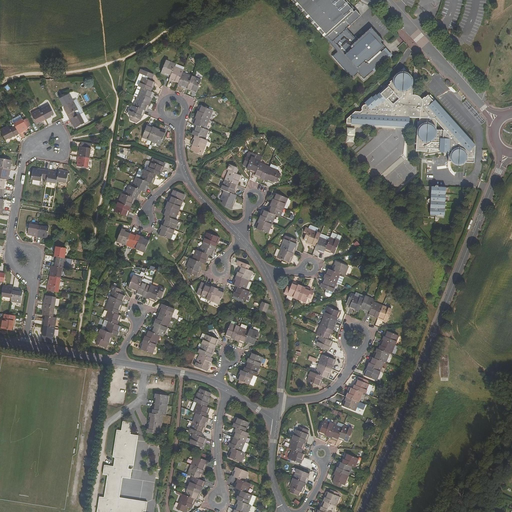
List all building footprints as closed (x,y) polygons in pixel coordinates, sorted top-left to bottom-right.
[(292,0),(331,44),(349,28),(363,16),(348,0),(292,0)] [(389,44),(373,27),(344,53),(342,50),(334,57),(353,78),(359,72),(365,79),(374,70),(376,71),(400,50),(392,41),(389,44)] [(171,77),(176,64),(166,61),(161,73),(171,77)] [(183,73),(185,68),(176,64),(171,77),(170,79),(179,83),(183,73)] [(140,73),(147,76),(146,79),(142,77),(138,86),(142,88),(151,91),(154,82),(151,81),(152,79),(154,75),(141,69),(140,73)] [(187,89),(192,77),(183,73),(179,83),(178,85),(187,89)] [(441,152),(442,154),(450,154),(450,155),(450,163),(452,163),(456,166),(459,167),(463,167),(466,166),(469,164),(476,164),(476,159),(478,159),(478,146),(437,101),(436,101),(431,96),(430,96),(427,98),(426,98),(424,100),(421,97),(418,96),(415,96),(415,88),(416,83),(416,79),(412,75),(408,73),(403,73),(398,76),(395,78),(394,82),(395,87),(398,91),(392,85),(389,88),(390,89),(383,95),(382,94),(379,97),(378,96),(374,99),(373,98),(366,104),(367,106),(365,106),(364,107),(363,108),(363,110),(363,111),(362,113),(356,113),(348,120),(348,125),(353,125),(410,128),(412,127),(413,119),(421,119),(421,123),(418,123),(417,152),(429,153),(429,154),(441,152)] [(196,93),(201,80),(192,77),(187,89),(196,93)] [(138,97),(150,102),(154,93),(151,91),(142,88),(138,97)] [(144,110),(146,111),(150,102),(138,97),(134,106),(144,110)] [(77,99),(63,107),(66,111),(65,111),(70,120),(84,113),(77,99)] [(50,118),(49,117),(54,115),(49,105),(40,110),(46,120),(50,118)] [(134,106),(132,105),(128,115),(130,115),(131,120),(137,123),(141,120),(144,110),(134,106)] [(197,115),(209,120),(213,111),(201,106),(197,115)] [(32,116),(30,117),(33,124),(36,123),(36,124),(41,122),(41,123),(46,120),(40,110),(31,114),(32,116)] [(70,120),(72,125),(73,124),(75,129),(88,121),(84,113),(70,120)] [(19,134),(24,132),(23,131),(28,129),(20,115),(12,120),(15,126),(19,134)] [(209,120),(197,115),(193,124),(196,126),(206,129),(209,120)] [(157,129),(147,125),(142,137),(148,140),(146,144),(150,145),(152,141),(157,129)] [(19,134),(15,126),(11,128),(9,126),(0,131),(5,140),(10,138),(11,139),(19,134)] [(206,129),(196,126),(193,135),(195,136),(205,140),(209,130),(206,129)] [(157,129),(152,141),(161,145),(166,133),(157,129)] [(205,140),(195,136),(192,145),(193,146),(191,150),(202,155),(208,141),(205,140)] [(91,149),(80,147),(79,152),(78,151),(78,156),(89,158),(91,149)] [(253,154),(252,156),(252,157),(247,156),(243,166),(247,168),(247,169),(256,173),(260,163),(263,157),(253,154)] [(78,156),(77,162),(78,162),(77,167),(88,168),(89,158),(78,156)] [(165,163),(153,158),(151,162),(148,161),(146,161),(145,165),(146,166),(148,167),(147,171),(156,175),(160,176),(165,163)] [(11,165),(10,165),(11,160),(1,159),(0,162),(0,168),(11,170),(11,165)] [(264,180),(269,167),(260,163),(256,173),(255,176),(264,180)] [(278,167),(271,164),(270,167),(269,167),(264,180),(274,183),(275,180),(278,182),(281,174),(278,173),(279,171),(278,171),(279,168),(278,167)] [(230,165),(228,171),(229,171),(225,180),(238,185),(241,176),(236,174),(238,169),(237,168),(230,165)] [(0,178),(5,179),(8,180),(9,175),(10,175),(11,170),(0,168),(0,178)] [(47,179),(48,170),(38,169),(38,170),(33,169),(31,180),(42,181),(42,179),(47,179)] [(68,172),(64,171),(64,170),(59,169),(58,173),(57,181),(67,183),(68,172)] [(58,173),(53,172),(53,171),(48,170),(47,179),(46,182),(56,184),(57,181),(58,173)] [(149,183),(152,184),(156,175),(147,171),(144,170),(140,179),(149,183)] [(142,190),(145,192),(149,183),(140,179),(137,178),(133,187),(142,190)] [(224,191),(234,194),(238,185),(225,180),(221,189),(224,191)] [(134,198),(138,200),(142,190),(133,187),(129,185),(126,195),(134,198)] [(429,201),(429,202),(430,203),(431,204),(432,204),(432,215),(437,215),(437,221),(439,221),(440,220),(440,219),(441,217),(446,217),(448,187),(433,186),(432,198),(431,198),(430,199),(429,201)] [(234,194),(224,191),(221,200),(233,205),(237,196),(234,194)] [(118,203),(130,208),(134,198),(126,195),(122,193),(118,203)] [(288,199),(276,193),(272,203),(284,208),(288,199)] [(167,206),(179,211),(183,201),(171,196),(167,206)] [(130,208),(118,203),(114,212),(126,217),(130,208)] [(284,208),(272,203),(268,212),(276,215),(281,217),(284,208)] [(179,211),(167,206),(163,215),(166,216),(175,220),(179,211)] [(260,220),(272,224),(276,215),(268,212),(264,210),(260,220)] [(175,220),(166,216),(162,225),(174,230),(178,221),(175,220)] [(256,229),(268,234),(272,224),(260,220),(256,229)] [(37,238),(39,226),(29,224),(28,235),(32,236),(32,237),(37,238)] [(158,235),(170,240),(174,230),(162,225),(158,235)] [(310,234),(307,233),(304,240),(307,242),(307,243),(316,246),(321,234),(317,233),(319,228),(310,225),(309,229),(312,230),(310,234)] [(42,238),(42,237),(48,238),(49,227),(39,226),(37,238),(42,238)] [(121,230),(117,242),(126,245),(130,233),(121,230)] [(135,249),(140,237),(130,233),(126,245),(135,249)] [(220,238),(207,233),(203,242),(216,247),(220,238)] [(326,250),(335,254),(342,237),(333,233),(331,238),(326,250)] [(316,246),(315,250),(324,254),(326,250),(331,238),(321,234),(316,246)] [(297,244),(296,244),(297,240),(286,236),(281,249),(293,254),(297,244)] [(145,253),(149,241),(140,237),(135,249),(145,253)] [(208,255),(212,256),(216,247),(203,242),(200,251),(208,255)] [(54,251),(55,251),(54,256),(57,257),(65,258),(67,249),(55,247),(54,251)] [(277,258),(290,263),(293,254),(281,249),(277,258)] [(202,263),(205,264),(208,255),(200,251),(196,250),(192,259),(202,263)] [(56,262),(55,262),(54,267),(63,268),(66,269),(68,259),(65,258),(57,257),(56,262)] [(197,276),(198,273),(199,273),(202,263),(192,259),(190,258),(187,268),(188,268),(187,272),(197,276)] [(250,266),(240,262),(239,266),(241,267),(237,276),(249,281),(253,272),(249,270),(250,266)] [(340,274),(345,276),(349,267),(337,262),(333,271),(340,274)] [(54,267),(51,266),(50,271),(51,271),(50,276),(61,278),(63,268),(54,267)] [(333,271),(328,269),(324,279),(337,284),(340,274),(333,271)] [(142,282),(143,279),(133,275),(128,288),(138,291),(142,282)] [(49,281),(48,281),(47,291),(59,293),(61,278),(50,276),(49,281)] [(249,281),(237,276),(233,285),(238,287),(246,290),(249,281)] [(337,284),(324,279),(321,288),(333,293),(337,284)] [(138,291),(137,294),(146,297),(151,285),(142,282),(138,291)] [(297,299),(302,287),(292,283),(291,288),(287,286),(284,294),(297,299)] [(3,286),(2,296),(11,298),(13,290),(13,286),(8,285),(8,286),(3,286)] [(157,297),(161,299),(165,289),(161,287),(160,289),(151,285),(146,297),(155,301),(157,297)] [(215,288),(206,285),(201,297),(210,301),(215,288)] [(121,294),(122,290),(112,286),(110,290),(113,291),(109,300),(121,305),(125,296),(121,294)] [(238,287),(234,297),(246,301),(250,292),(246,290),(238,287)] [(302,287),(297,299),(306,303),(311,291),(302,287)] [(224,292),(215,288),(210,301),(219,304),(224,292)] [(11,302),(21,303),(23,293),(18,292),(18,291),(13,290),(11,298),(11,302)] [(351,294),(347,305),(351,306),(350,308),(360,312),(361,309),(365,300),(351,294)] [(43,306),(55,307),(57,297),(46,296),(45,301),(44,301),(43,306)] [(365,300),(361,309),(370,312),(374,302),(375,300),(366,296),(365,300)] [(108,311),(118,314),(121,305),(109,300),(105,309),(108,311)] [(378,318),(383,306),(374,302),(370,312),(369,315),(378,318)] [(175,309),(163,304),(159,314),(171,318),(175,309)] [(42,311),(43,311),(43,315),(46,316),(53,317),(55,307),(43,306),(42,311)] [(388,322),(393,310),(383,306),(378,318),(388,322)] [(340,312),(328,307),(324,317),(336,322),(340,312)] [(109,321),(117,325),(121,316),(118,314),(108,311),(105,320),(109,321)] [(1,329),(12,331),(13,326),(14,326),(16,316),(9,315),(4,314),(1,329)] [(155,323),(167,328),(171,318),(159,314),(155,323)] [(53,317),(46,316),(45,321),(44,321),(43,326),(55,328),(57,318),(53,317)] [(336,322),(324,317),(320,326),(333,331),(336,322)] [(117,325),(109,321),(105,331),(113,334),(117,336),(121,326),(117,325)] [(160,335),(164,337),(167,328),(155,323),(152,332),(160,335)] [(230,324),(226,336),(235,340),(240,328),(230,324)] [(55,328),(43,326),(42,331),(43,331),(42,336),(53,337),(55,328)] [(320,337),(329,340),(333,331),(320,326),(317,335),(320,337)] [(240,328),(235,340),(244,344),(245,342),(249,331),(240,328)] [(108,343),(110,344),(113,334),(105,331),(101,329),(97,339),(98,339),(96,344),(106,348),(108,343)] [(254,346),(259,333),(250,330),(249,331),(245,342),(254,346)] [(144,340),(156,345),(160,335),(152,332),(148,331),(144,340)] [(399,336),(387,331),(383,340),(395,345),(399,336)] [(202,344),(214,349),(218,339),(206,334),(202,344)] [(329,340),(320,337),(316,346),(329,351),(332,342),(329,340)] [(156,345),(144,340),(141,350),(153,354),(156,345)] [(390,353),(392,354),(395,345),(383,340),(380,349),(390,353)] [(200,354),(211,358),(214,349),(202,344),(198,353),(200,354)] [(380,349),(378,348),(374,358),(384,362),(386,363),(390,353),(380,349)] [(263,358),(251,353),(248,363),(260,367),(263,358)] [(211,358),(200,354),(195,367),(208,371),(212,359),(211,358)] [(336,360),(323,356),(320,365),(332,370),(336,360)] [(374,358),(372,357),(368,366),(380,371),(384,362),(374,358)] [(260,367),(248,363),(244,372),(254,375),(256,376),(260,367)] [(323,377),(328,379),(332,370),(320,365),(316,374),(323,377)] [(380,371),(368,366),(364,376),(377,381),(380,371)] [(244,372),(241,371),(238,380),(240,381),(239,383),(246,386),(247,384),(250,385),(254,375),(244,372)] [(316,374),(311,372),(307,381),(320,386),(323,377),(316,374)] [(369,384),(357,380),(354,389),(363,392),(366,393),(369,384)] [(347,397),(359,402),(363,392),(354,389),(351,387),(347,397)] [(210,397),(209,397),(211,393),(200,388),(194,402),(197,403),(206,407),(210,397)] [(163,415),(165,416),(168,396),(156,393),(152,413),(150,413),(147,433),(160,435),(163,415)] [(343,406),(355,411),(359,402),(347,397),(343,406)] [(206,407),(197,403),(193,412),(196,413),(205,417),(209,408),(206,407)] [(205,417),(196,413),(192,423),(204,427),(208,418),(205,417)] [(237,428),(245,432),(249,422),(237,417),(233,427),(237,428)] [(320,423),(323,425),(319,433),(328,437),(333,425),(321,420),(320,423)] [(138,436),(131,434),(132,423),(123,422),(121,431),(117,430),(113,458),(115,458),(114,467),(104,465),(103,475),(107,475),(104,497),(99,497),(97,511),(143,511),(146,511),(147,502),(120,498),(123,478),(130,479),(132,469),(129,469),(129,465),(133,466),(138,436)] [(193,434),(201,437),(204,427),(192,423),(189,432),(193,434)] [(333,425),(328,437),(338,440),(338,439),(339,438),(343,428),(333,425)] [(353,430),(344,426),(343,428),(339,438),(344,440),(348,442),(353,430)] [(300,427),(298,430),(296,430),(292,439),(304,444),(308,435),(307,434),(309,430),(300,427)] [(245,432),(237,428),(233,438),(245,442),(249,433),(245,432)] [(193,434),(190,443),(202,448),(205,439),(201,437),(193,434)] [(245,442),(233,438),(229,447),(233,448),(245,453),(248,444),(245,442)] [(304,444),(292,439),(289,448),(292,450),(301,453),(304,444)] [(229,458),(241,462),(245,453),(233,448),(229,458)] [(292,450),(289,459),(301,464),(304,454),(301,453),(292,450)] [(352,467),(355,468),(359,459),(346,454),(343,463),(352,467)] [(191,465),(203,470),(207,461),(195,456),(191,465)] [(336,471),(348,476),(352,467),(343,463),(340,462),(336,471)] [(203,470),(191,465),(187,475),(193,477),(199,480),(203,470)] [(244,481),(248,472),(236,467),(232,476),(238,479),(244,481)] [(294,478),(306,483),(309,474),(297,469),(294,478)] [(332,481),(334,481),(333,484),(341,487),(342,484),(344,485),(348,476),(336,471),(332,481)] [(189,486),(201,491),(205,482),(199,480),(193,477),(189,486)] [(294,478),(290,487),(292,488),(290,492),(298,496),(300,491),(302,492),(306,483),(294,478)] [(244,481),(238,479),(235,488),(241,491),(247,493),(250,484),(244,481)] [(201,491),(189,486),(185,495),(195,499),(196,500),(197,500),(201,491)] [(247,493),(241,491),(237,500),(239,501),(251,506),(253,506),(256,497),(247,493)] [(324,502),(336,506),(340,497),(328,492),(324,502)] [(182,511),(185,511),(187,507),(191,509),(193,505),(195,499),(185,495),(183,494),(177,509),(182,511)] [(235,510),(240,511),(248,511),(251,506),(239,501),(235,510)] [(333,511),(336,506),(324,502),(320,511),(323,511),(333,511)]
